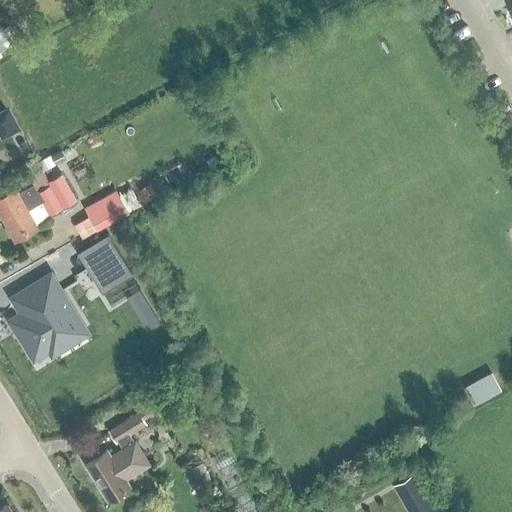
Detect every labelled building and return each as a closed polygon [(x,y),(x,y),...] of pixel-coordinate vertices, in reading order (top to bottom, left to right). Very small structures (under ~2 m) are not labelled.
[(8,108),(0,111),(0,132),(1,134),(17,126),(8,108)] [(24,138),(17,142),(25,155),(31,151),(24,138)] [(61,148),(51,154),(55,161),(65,156),(61,148)] [(50,152),(38,158),(43,167),(55,161),(51,154),(50,152)] [(48,187),(38,193),(34,185),(16,194),(14,190),(0,197),(0,217),(13,242),(36,229),(26,212),(32,209),(31,208),(40,203),(49,219),(75,205),(59,177),(46,184),(48,187)] [(120,196),(94,210),(104,228),(113,223),(112,221),(122,214),(128,211),(120,196)] [(107,236),(78,254),(103,295),(132,277),(107,236)] [(85,323),(65,288),(57,272),(34,285),(35,287),(37,287),(43,297),(41,298),(43,300),(15,316),(36,355),(52,346),(55,351),(56,351),(51,342),(85,323)] [(139,290),(131,295),(148,321),(156,316),(139,290)] [(470,387),(478,401),(499,389),(491,376),(470,387)] [(137,409),(139,412),(144,421),(162,410),(155,399),(137,409)] [(134,441),(130,435),(136,431),(128,418),(109,430),(116,441),(118,440),(124,449),(111,457),(106,449),(84,463),(107,500),(129,487),(124,478),(148,463),(134,441)] [(209,476),(201,460),(182,470),(190,486),(209,476)] [(436,511),(414,473),(393,485),(408,511),(436,511)]
